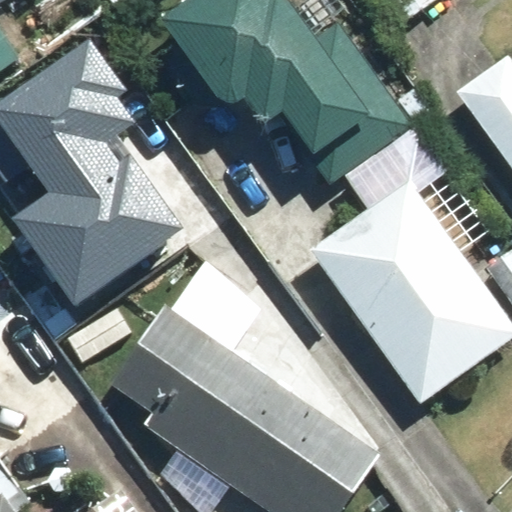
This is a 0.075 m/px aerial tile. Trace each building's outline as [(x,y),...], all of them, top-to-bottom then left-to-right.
[(416,126),(338,18),(311,39),(282,0),(190,0),(155,25),(221,118),(235,108),(261,144),(286,127),(330,188),(416,126)] [(360,0),(388,39),(444,0),(360,0)] [(143,133),(81,47),(0,102),(0,193),(2,196),(29,177),(47,203),(4,234),(69,325),(182,245),(116,152),(143,133)] [(511,68),(506,60),(450,101),(511,186),(511,68)] [(511,340),(511,336),(383,158),(339,187),(361,217),(302,260),(412,413),(511,340)] [(338,511),(376,459),(227,353),(269,300),(201,251),(104,389),(145,418),(133,435),(169,460),(152,484),(191,511),(219,511),(233,493),(260,511),(338,511)] [(511,257),(488,273),(511,308),(511,257)] [(5,511),(0,505),(0,511),(126,511),(115,497),(94,511),(5,511)]
